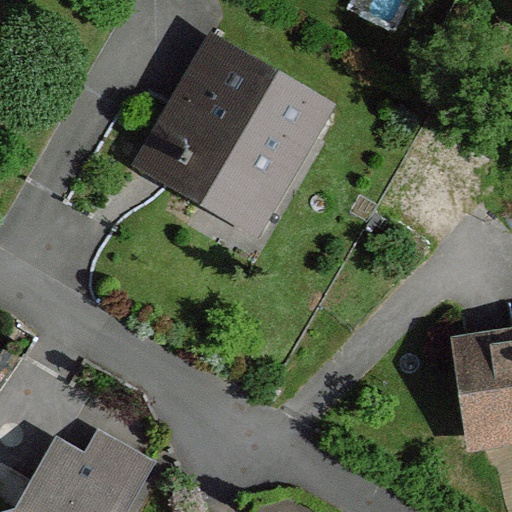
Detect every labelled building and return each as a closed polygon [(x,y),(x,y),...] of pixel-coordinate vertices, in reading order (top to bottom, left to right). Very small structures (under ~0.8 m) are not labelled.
[(198,147),(178,181),(248,222),(315,108),(222,54),(210,76),(176,134),(198,147)] [(156,168),(178,181),(198,147),(176,134),(156,168)] [(489,438),(508,434),(511,433),(511,353),(478,358),(489,438)] [(102,435),(86,462),(130,487),(145,460),(102,435)] [(115,511),(130,487),(86,462),(58,446),(19,511),(115,511)]
